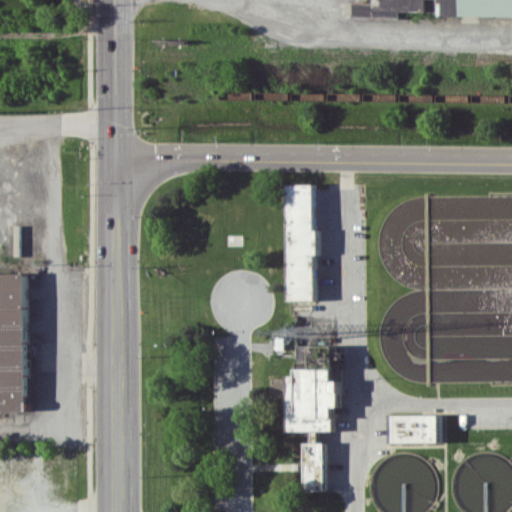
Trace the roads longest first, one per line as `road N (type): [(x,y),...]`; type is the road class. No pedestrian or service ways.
road 1 (primary): [(121,511),(118,0)]
road 2 (residential): [(511,158),(119,154)]
